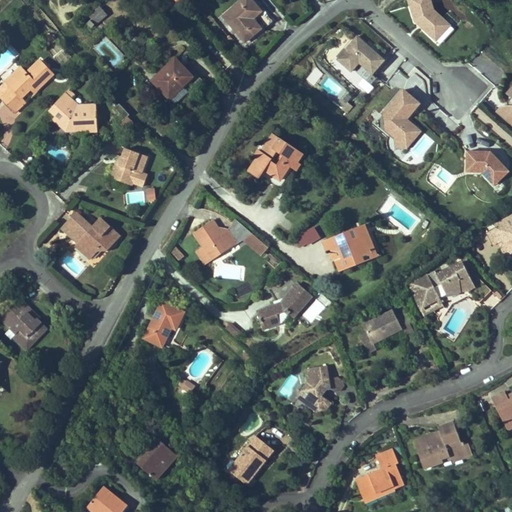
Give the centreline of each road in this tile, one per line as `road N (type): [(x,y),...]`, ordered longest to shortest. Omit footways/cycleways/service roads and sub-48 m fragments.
road 1 (residential): [(105,317),(216,128),(254,79),(338,0)]
road 2 (residential): [(311,506),(320,468),(348,430),(494,365)]
road 3 (residential): [(17,490),(105,317)]
road 4 (residential): [(458,89),(356,0)]
road 5 (residential): [(105,317),(13,236)]
